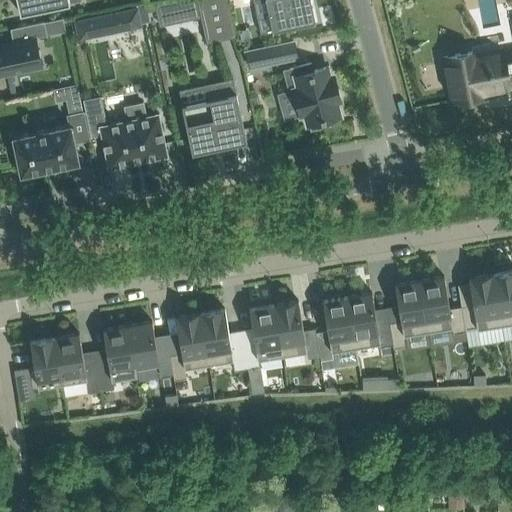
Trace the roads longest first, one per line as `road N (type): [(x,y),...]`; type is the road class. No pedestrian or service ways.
road 1 (residential): [(0,309),(511,221)]
road 2 (residential): [(0,249),(404,180)]
road 3 (residential): [(359,0),(404,180)]
